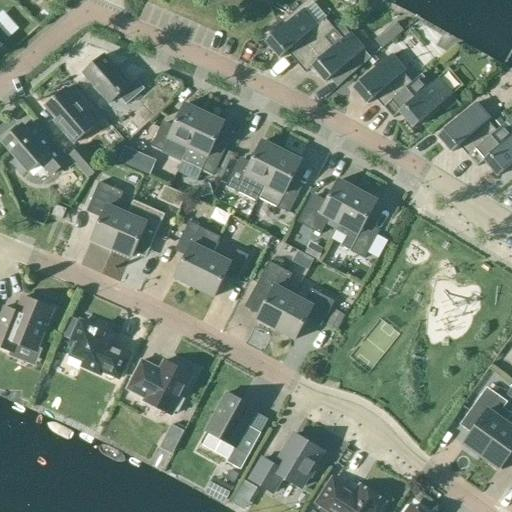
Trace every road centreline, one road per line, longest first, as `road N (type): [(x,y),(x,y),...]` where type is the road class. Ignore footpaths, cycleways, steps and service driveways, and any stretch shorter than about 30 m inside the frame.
road 1 (residential): [(491,511),(333,398),(199,326),(0,249)]
road 2 (residential): [(511,224),(262,84),(90,8)]
